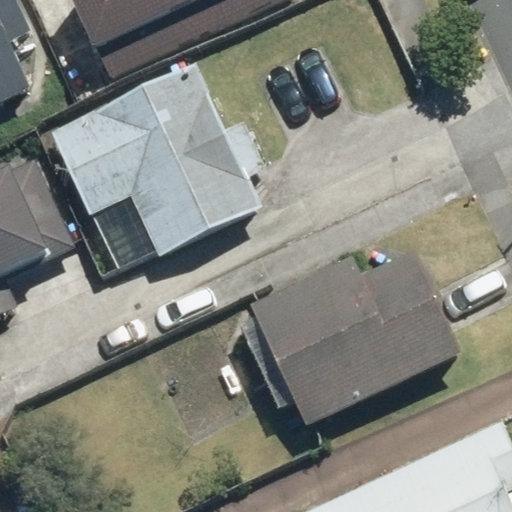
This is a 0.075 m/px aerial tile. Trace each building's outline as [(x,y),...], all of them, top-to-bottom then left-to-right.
[(0,0),(0,115),(36,99),(17,58),(37,49),(12,0),(0,0)] [(79,0),(74,2),(99,58),(230,0),(79,0)] [(231,138),(201,77),(57,145),(121,280),(162,260),(165,267),(269,218),(255,187),(270,180),(246,131),(231,138)] [(0,333),(10,329),(0,306),(0,292),(77,259),(39,170),(0,186),(0,333)] [(467,366),(421,264),(365,289),(357,269),(254,315),(258,324),(244,330),(283,417),(297,411),(308,436),(467,366)] [(511,511),(511,446),(506,434),(330,511),(511,511)]
